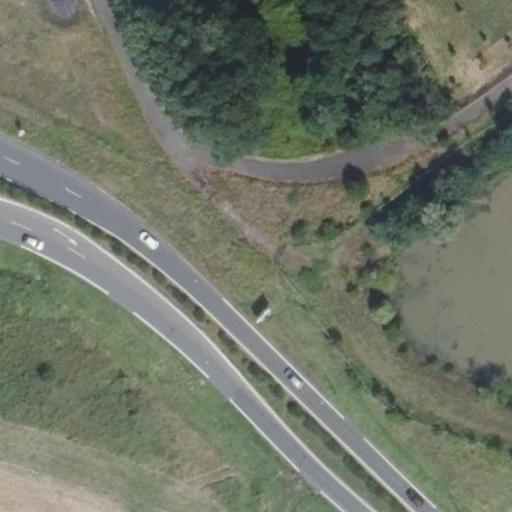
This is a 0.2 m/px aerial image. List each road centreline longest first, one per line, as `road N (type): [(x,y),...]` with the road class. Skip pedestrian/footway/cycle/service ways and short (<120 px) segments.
road 1 (primary): [(426,511),(151,249),(103,210),(0,158)]
road 2 (primary): [(0,218),(47,235),(124,282),(202,349),(361,511)]
